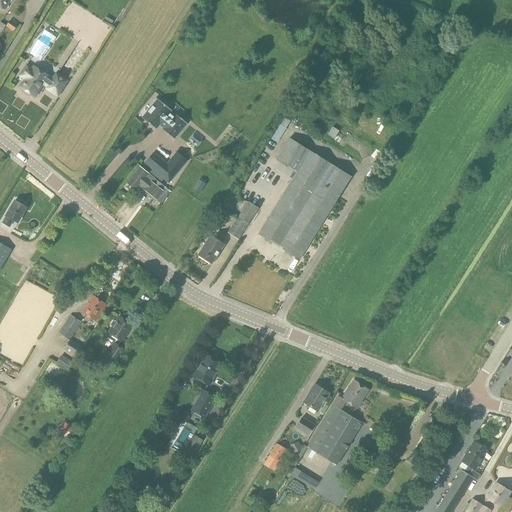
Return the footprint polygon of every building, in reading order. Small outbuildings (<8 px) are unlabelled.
[(0,0),(0,5),(5,9),(11,0),(0,0)] [(11,21),(7,26),(13,31),(17,25),(11,21)] [(32,69),(27,66),(20,75),(25,79),(20,87),(23,88),(22,89),(31,95),(31,94),(34,96),(35,94),(36,95),(39,89),(42,83),(47,86),(46,88),(57,95),(66,81),(56,74),(52,79),(33,66),(32,69)] [(149,105),(150,106),(141,118),(156,130),(159,126),(162,128),(161,129),(174,139),(187,123),(155,97),(149,105)] [(371,107),(365,107),(367,122),(373,122),(371,107)] [(130,153),(146,130),(136,123),(120,146),(130,153)] [(276,124),(268,137),(275,142),(284,128),(276,124)] [(332,127),(327,135),(334,139),(339,131),(332,127)] [(300,259),(333,205),(350,177),(289,139),(276,160),(296,172),(258,233),(300,259)] [(153,152),(144,163),(152,170),(163,179),(168,183),(187,161),(176,152),(167,163),(153,152)] [(113,163),(104,173),(117,186),(133,169),(123,159),(116,166),(113,163)] [(140,167),(127,183),(135,189),(138,186),(143,189),(160,203),(169,191),(164,188),(162,191),(150,181),(153,177),(148,173),(140,167)] [(204,183),(199,180),(193,190),(198,193),(204,183)] [(231,193),(223,205),(235,213),(243,200),(231,193)] [(149,218),(158,207),(149,199),(139,210),(149,218)] [(7,226),(11,219),(17,222),(26,208),(14,200),(5,215),(6,215),(2,223),(7,226)] [(237,239),(258,208),(247,201),(240,211),(241,212),(228,233),(237,239)] [(211,263),(224,244),(214,238),(229,214),(217,206),(201,230),(210,235),(198,254),(211,263)] [(0,267),(11,249),(0,242),(0,267)] [(91,283),(87,289),(97,296),(111,276),(101,269),(96,275),(94,274),(88,281),(91,283)] [(95,321),(107,304),(93,295),(82,311),(95,321)] [(60,333),(70,340),(81,323),(71,316),(60,333)] [(124,319),(119,316),(115,321),(114,321),(112,321),(110,324),(111,327),(112,327),(108,333),(116,338),(103,359),(113,366),(124,349),(118,345),(120,341),(121,341),(132,324),(131,324),(130,322),(126,319),(124,319)] [(78,329),(56,362),(67,370),(89,337),(78,329)] [(222,364),(207,355),(202,364),(201,363),(193,376),(210,386),(214,379),(214,378),(222,364)] [(333,406),(340,410),(345,401),(356,408),(368,390),(353,380),(341,398),(338,396),(333,406)] [(317,411),(328,393),(313,384),(303,402),(317,411)] [(205,416),(217,396),(204,389),(193,409),(194,410),(192,413),(202,419),(204,416),(205,416)] [(362,423),(340,410),(333,406),(307,448),(336,465),(362,423)] [(449,420),(460,420),(460,408),(448,408),(449,420)] [(308,435),(314,426),(302,418),(296,427),(308,435)] [(72,429),(64,424),(58,433),(66,438),(72,429)] [(282,435),(278,441),(287,446),(289,439),(282,435)] [(190,441),(182,454),(191,460),(199,447),(190,441)] [(473,442),(461,461),(468,465),(473,468),(474,469),(486,450),(473,442)] [(274,471),(283,447),(271,443),(262,467),(274,471)] [(298,444),(290,448),(293,454),(301,450),(298,444)] [(358,461),(349,475),(356,480),(366,466),(358,461)] [(394,468),(384,462),(379,471),(389,477),(394,468)] [(451,511),(473,478),(468,476),(473,468),(468,465),(463,472),(462,471),(436,511),(451,511)] [(291,468),(288,476),(314,487),(317,479),(291,468)] [(425,471),(418,482),(424,485),(431,474),(425,471)] [(496,483),(487,498),(500,507),(496,511),(507,511),(511,505),(511,499),(507,496),(510,492),(507,490),(506,490),(506,488),(501,484),(499,485),(496,483)] [(283,497),(280,502),(289,506),(292,501),(283,497)] [(488,511),(490,510),(472,499),(469,504),(467,503),(461,511),(462,511),(488,511)]
